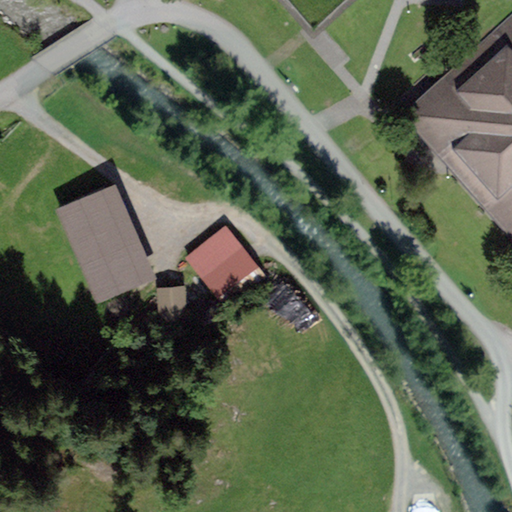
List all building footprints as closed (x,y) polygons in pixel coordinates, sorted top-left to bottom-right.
[(511,16),(417,102),(421,106),(421,116),(511,218),(511,16)] [(112,189),(64,210),(101,292),(148,271),(112,189)] [(225,232),(195,255),(221,287),(250,264),(225,232)] [(183,289),(160,291),(162,321),(185,319),(183,289)] [(438,511),(434,493),(415,494),(410,511),(438,511)]
